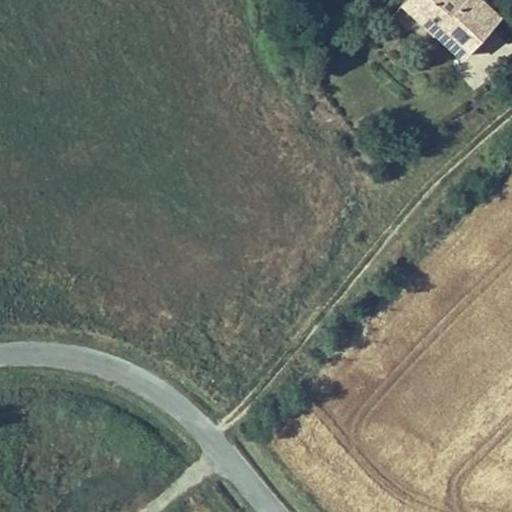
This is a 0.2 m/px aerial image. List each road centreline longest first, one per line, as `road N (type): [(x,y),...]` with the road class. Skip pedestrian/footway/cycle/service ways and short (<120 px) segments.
road 1 (track): [(133,511),(399,233),(511,127)]
road 2 (tertiary): [(281,511),(192,408),(98,351),(0,341)]
